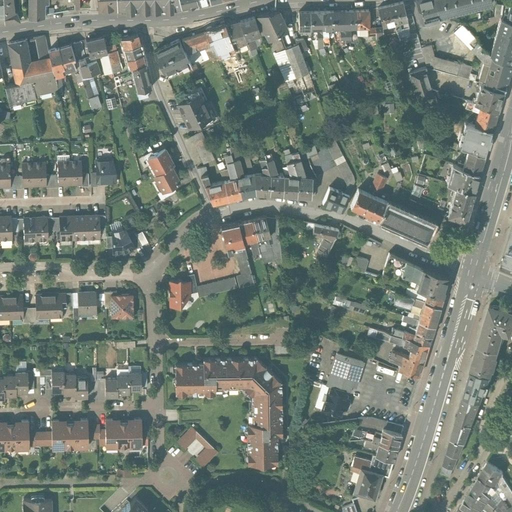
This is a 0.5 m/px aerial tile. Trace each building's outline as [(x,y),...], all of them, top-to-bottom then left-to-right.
[(3,0),(4,10),(4,12),(14,11),(12,0),(3,0)] [(96,0),(98,9),(99,9),(100,10),(107,10),(108,8),(116,8),(115,0),(96,0)] [(125,0),(126,9),(182,8),(179,0),(125,0)] [(196,0),(179,0),(182,8),(187,7),(194,6),(194,5),(198,5),(196,0)] [(433,0),(416,0),(414,1),(420,22),(438,17),(433,0)] [(490,0),(433,0),(438,17),(492,4),(490,0)] [(511,1),(507,16),(504,15),(503,19),(511,21),(511,1)] [(44,4),(29,3),(29,20),(44,18),(44,4)] [(403,3),(390,6),(395,24),(396,31),(409,29),(403,3)] [(503,6),(496,4),(495,17),(500,19),(501,19),(503,6)] [(390,6),(377,9),(382,27),(395,24),(390,6)] [(14,11),(4,12),(4,15),(4,24),(20,21),(17,13),(14,13),(14,11)] [(368,11),(356,12),(356,28),(357,28),(357,37),(360,37),(368,37),(368,36),(368,30),(368,28),(369,28),(368,11)] [(333,12),(322,13),(322,29),(334,29),(333,12)] [(345,12),(333,12),(334,29),(340,29),(340,41),(345,41),(345,28),(345,12)] [(356,12),(345,12),(345,28),(345,41),(350,41),(350,28),(356,28),(356,12)] [(278,13),(268,15),(278,37),(277,34),(287,30),(278,13)] [(310,13),(299,13),(299,30),(311,29),(310,13)] [(322,13),(310,13),(311,29),(322,29),(322,13)] [(298,44),(280,51),(275,38),(278,37),(268,15),(265,16),(265,15),(264,15),(257,17),(263,33),(268,41),(285,82),(309,72),(298,44)] [(254,17),(240,22),(246,39),(260,35),(254,17)] [(501,19),(500,19),(490,54),(494,58),(510,63),(511,57),(511,21),(503,19),(501,19)] [(240,22),(226,26),(230,36),(233,45),(235,48),(247,43),(247,42),(246,39),(240,22)] [(490,54),(463,25),(454,34),(471,51),(473,49),(477,53),(477,54),(483,61),(490,63),(491,58),(494,58),(490,54)] [(226,26),(206,33),(210,42),(212,42),(230,36),(226,26)] [(206,33),(183,40),(188,52),(196,49),(195,46),(200,44),(206,60),(215,56),(214,51),(210,42),(206,33)] [(137,36),(121,39),(124,50),(140,47),(137,36)] [(230,36),(212,42),(216,51),(233,45),(230,36)] [(30,62),(13,66),(16,85),(5,87),(9,104),(36,98),(35,93),(57,88),(55,76),(50,58),(48,52),(45,37),(35,39),(39,60),(30,62)] [(103,37),(86,41),(90,57),(103,54),(104,56),(103,56),(101,58),(104,70),(109,73),(113,73),(111,66),(108,54),(106,47),(103,37)] [(418,38),(409,40),(413,54),(422,51),(420,46),(418,38)] [(25,41),(8,45),(13,66),(30,62),(25,41)] [(179,41),(154,53),(164,74),(189,62),(179,41)] [(252,41),(247,42),(247,43),(249,50),(253,49),(254,51),(256,51),(252,41)] [(80,43),(73,45),(77,60),(85,58),(80,43)] [(431,43),(420,46),(422,51),(425,66),(436,62),(435,57),(431,43)] [(114,45),(106,47),(108,54),(116,52),(114,45)] [(70,46),(59,49),(64,66),(61,67),(64,74),(76,70),(73,60),(75,60),(70,46)] [(140,47),(124,50),(127,60),(142,56),(140,47)] [(59,49),(48,52),(50,58),(55,76),(64,74),(61,67),(64,66),(59,49)] [(116,52),(108,54),(111,66),(119,64),(116,52)] [(142,56),(127,60),(129,68),(131,68),(145,64),(142,56)] [(472,68),(435,57),(436,62),(425,66),(426,68),(469,80),(472,68)] [(85,58),(77,60),(83,77),(100,72),(96,61),(87,64),(85,58)] [(494,58),(491,58),(490,63),(489,66),(484,64),(479,78),(485,80),(484,84),(503,90),(511,63),(510,63),(494,58)] [(119,64),(111,66),(113,73),(115,72),(116,75),(119,74),(118,72),(122,71),(119,64)] [(145,64),(131,68),(137,92),(151,88),(145,64)] [(426,68),(408,72),(415,95),(433,95),(426,68)] [(89,79),(82,82),(87,98),(94,97),(89,79)] [(484,84),(480,83),(474,103),(497,110),(503,90),(484,84)] [(199,92),(177,102),(181,111),(180,111),(182,115),(183,115),(189,127),(210,117),(199,92)] [(474,103),(467,101),(465,107),(478,111),(496,116),(497,110),(474,103)] [(496,116),(478,111),(474,125),(492,130),(496,116)] [(492,130),(474,125),(473,131),(489,137),(492,130)] [(214,159),(202,131),(191,136),(204,164),(214,159)] [(489,137),(473,131),(468,148),(484,154),(489,137)] [(353,176),(333,137),(324,140),(348,186),(346,194),(348,195),(354,182),(353,176)] [(313,144),(304,147),(308,158),(317,155),(313,144)] [(459,144),(457,144),(455,150),(465,154),(465,153),(467,154),(468,148),(462,146),(459,144)] [(165,148),(154,154),(152,151),(143,156),(153,175),(171,166),(174,164),(165,148)] [(484,154),(468,148),(467,154),(464,161),(463,167),(479,173),(484,154)] [(297,152),(291,154),(293,160),(299,159),(297,152)] [(228,168),(219,170),(224,180),(225,180),(237,177),(233,161),(231,155),(225,157),(228,168)] [(7,157),(2,157),(0,160),(0,186),(9,186),(10,186),(10,176),(9,157),(8,157),(8,156),(7,156),(7,157)] [(276,172),(272,158),(270,159),(266,160),(270,174),(269,193),(283,194),(284,175),(276,175),(276,172)] [(112,159),(96,159),(96,172),(96,183),(97,183),(115,182),(115,175),(112,175),(112,159)] [(264,174),(254,173),(255,192),(269,193),(270,174),(266,160),(265,159),(262,160),(260,160),(264,174)] [(312,177),(303,176),(304,173),(299,159),(293,160),(298,176),(296,195),(311,196),(312,177)] [(464,161),(458,159),(456,165),(463,167),(464,161)] [(254,173),(242,176),(242,173),(240,162),(238,163),(237,160),(233,161),(237,177),(241,195),(255,192),(254,173)] [(289,162),(287,162),(290,172),(292,176),(284,175),(283,194),(296,195),(298,176),(293,160),(289,162)] [(69,161),(58,162),(58,174),(59,184),(70,184),(69,161)] [(81,161),(69,161),(70,184),(81,183),(82,183),(82,173),(81,161)] [(33,162),(22,163),(22,176),(22,185),(23,185),(34,185),(33,162)] [(46,162),(33,162),(34,185),(45,185),(47,185),(46,175),(46,162)] [(456,165),(452,164),(446,182),(456,185),(474,191),(479,173),(463,167),(456,165)] [(171,166),(153,175),(162,190),(163,192),(173,186),(180,182),(171,166)] [(206,166),(197,168),(201,176),(209,174),(206,166)] [(377,173),(371,188),(375,190),(382,175),(377,173)] [(225,181),(214,183),(209,174),(201,176),(212,201),(228,198),(225,181)] [(382,175),(375,190),(379,192),(386,177),(382,175)] [(237,177),(225,180),(225,181),(228,198),(241,195),(237,177)] [(423,188),(414,184),(411,192),(419,196),(423,188)] [(474,191),(456,185),(452,197),(470,203),(474,191)] [(173,186),(163,192),(162,190),(157,193),(161,200),(176,191),(173,186)] [(346,194),(329,187),(322,202),(342,210),(348,195),(346,194)] [(358,189),(350,206),(365,212),(373,195),(358,189)] [(387,202),(373,195),(365,212),(380,219),(387,202)] [(470,203),(452,197),(447,214),(465,219),(470,203)] [(433,222),(387,202),(380,219),(425,239),(433,222)] [(11,215),(0,215),(0,238),(12,238),(11,231),(11,218),(11,215)] [(87,215),(71,216),(71,238),(88,238),(87,215)] [(99,215),(87,215),(88,238),(100,237),(100,228),(99,215)] [(47,216),(35,217),(36,239),(48,239),(48,230),(47,216)] [(71,216),(59,216),(60,229),(60,239),(71,238),(71,216)] [(274,244),(265,246),(263,237),(270,235),(265,216),(251,219),(258,246),(262,261),(280,256),(278,233),(272,235),(274,244)] [(277,218),(265,216),(270,235),(272,235),(278,233),(277,218)] [(35,217),(23,217),(24,231),(24,240),(36,239),(35,217)] [(147,231),(140,219),(130,225),(133,230),(136,236),(147,231)] [(251,219),(238,222),(243,241),(251,240),(250,243),(252,250),(254,250),(254,248),(258,246),(251,219)] [(238,222),(221,226),(227,251),(232,250),(232,246),(239,245),(240,248),(237,249),(240,259),(240,261),(247,259),(243,241),(238,222)] [(314,223),(301,222),(300,231),(312,234),(314,223)] [(338,229),(314,223),(312,234),(324,236),(315,255),(323,258),(338,229)] [(125,227),(112,230),(112,236),(113,248),(113,253),(124,252),(135,247),(136,246),(128,232),(125,227)] [(136,236),(133,230),(128,232),(136,246),(135,247),(135,248),(141,245),(136,236)] [(448,275),(427,269),(423,268),(389,252),(381,277),(409,286),(424,290),(427,291),(442,296),(448,275)] [(356,258),(343,254),(340,264),(353,268),(356,258)] [(368,259),(356,256),(356,258),(353,268),(364,272),(368,259)] [(247,259),(240,261),(240,259),(237,260),(241,274),(235,276),(239,287),(253,283),(247,259)] [(194,274),(187,275),(186,280),(188,280),(189,293),(197,292),(196,286),(194,274)] [(234,277),(196,286),(199,297),(236,287),(234,277)] [(182,280),(179,278),(177,281),(170,281),(170,290),(168,292),(168,296),(170,297),(170,306),(180,306),(189,296),(189,293),(188,280),(186,280),(182,280)] [(424,290),(409,286),(408,289),(406,289),(405,291),(422,296),(424,290)] [(442,296),(427,291),(424,290),(422,296),(425,297),(424,301),(439,305),(442,296)] [(116,291),(104,291),(104,305),(111,305),(117,305),(116,295),(116,291)] [(94,292),(77,292),(78,307),(78,312),(95,312),(94,292)] [(413,297),(396,292),(393,301),(410,307),(411,305),(413,297)] [(48,294),(42,294),(42,293),(35,294),(36,307),(36,318),(43,317),(43,316),(49,316),(48,294)] [(65,293),(56,293),(56,294),(54,294),(53,293),(48,293),(48,294),(49,316),(54,316),(55,317),(63,317),(62,305),(65,305),(65,293)] [(22,294),(15,295),(15,296),(9,296),(10,318),(16,318),(16,319),(22,318),(23,318),(23,307),(22,294)] [(128,294),(116,295),(117,305),(111,305),(111,316),(122,316),(122,313),(132,312),(132,304),(128,305),(128,294)] [(3,296),(3,295),(0,295),(0,318),(4,319),(4,318),(10,318),(9,296),(3,296)] [(366,304),(350,299),(350,301),(334,296),(332,304),(338,306),(363,314),(366,304)] [(424,301),(413,297),(411,305),(421,308),(419,315),(418,320),(433,325),(439,305),(424,301)] [(338,306),(332,304),(329,312),(335,314),(338,306)] [(511,327),(511,311),(489,305),(478,346),(497,351),(502,333),(509,335),(511,327)] [(412,318),(403,316),(402,321),(408,323),(407,327),(410,328),(415,329),(418,320),(412,318)] [(433,325),(418,320),(415,329),(431,334),(433,325)] [(403,331),(391,328),(390,333),(401,336),(403,331)] [(415,329),(410,328),(408,332),(403,331),(401,336),(405,337),(428,344),(431,334),(415,329)] [(390,333),(383,331),(381,338),(402,345),(405,337),(390,333)] [(428,344),(405,337),(402,345),(407,346),(407,347),(410,348),(409,352),(424,356),(428,344)] [(497,351),(478,346),(470,370),(489,376),(490,376),(492,369),(493,369),(496,358),(495,357),(497,351)] [(375,352),(365,349),(363,354),(373,359),(375,352)] [(408,356),(392,351),(390,357),(389,356),(388,359),(399,363),(397,369),(418,375),(423,360),(408,356)] [(424,356),(409,352),(408,356),(423,360),(424,356)] [(363,362),(336,353),(326,385),(329,386),(348,392),(352,380),(357,381),(363,362)] [(281,381),(257,357),(203,358),(203,363),(175,363),(175,393),(192,393),(215,393),(215,388),(243,387),(244,386),(246,386),(252,392),(252,395),(251,396),(252,423),(247,423),(247,452),(247,463),(277,463),(277,435),(282,435),(281,381)] [(140,366),(128,366),(128,375),(129,390),(141,390),(141,386),(140,372),(140,366)] [(63,373),(63,370),(51,370),(51,391),(63,391),(63,373)] [(489,376),(470,370),(463,396),(480,401),(489,376)] [(27,387),(27,371),(26,371),(15,371),(15,374),(15,392),(27,391),(27,387)] [(75,376),(75,373),(63,373),(63,391),(63,394),(75,394),(75,376)] [(15,374),(3,374),(3,377),(4,395),(15,395),(15,392),(15,374)] [(129,390),(128,375),(117,375),(117,378),(117,393),(129,393),(129,390)] [(87,397),(87,376),(75,376),(75,394),(75,397),(87,397)] [(117,378),(105,378),(105,396),(117,396),(117,393),(117,378)] [(348,392),(329,386),(322,409),(340,415),(342,408),(344,409),(345,408),(348,400),(347,399),(346,398),(348,392)] [(480,401),(463,396),(456,421),(470,425),(480,401)] [(112,422),(112,419),(105,419),(105,430),(105,444),(117,444),(117,422),(112,422)] [(134,419),(134,422),(129,422),(129,444),(141,444),(141,432),(141,419),(134,419)] [(28,433),(28,420),(21,420),(21,423),(16,423),(16,445),(17,445),(28,445),(28,433)] [(59,423),(58,420),(51,420),(52,444),(52,445),(63,445),(64,445),(63,423),(59,423)] [(87,425),(87,420),(80,420),(80,422),(75,422),(76,445),(88,444),(88,437),(87,425)] [(470,425),(456,421),(450,439),(463,443),(470,425)] [(76,445),(75,422),(63,422),(63,423),(64,445),(63,445),(63,447),(76,447),(76,445)] [(129,444),(129,422),(117,422),(117,444),(117,447),(130,446),(129,444)] [(16,423),(4,423),(5,446),(4,446),(4,448),(17,448),(17,445),(16,445),(16,423)] [(217,451),(192,427),(189,431),(195,437),(206,448),(213,454),(216,451),(217,451)] [(373,431),(357,427),(354,439),(362,438),(370,440),(373,431)] [(401,433),(382,428),(380,433),(373,431),(370,440),(379,442),(396,447),(401,433)] [(189,431),(178,442),(184,448),(195,437),(189,431)] [(370,440),(362,438),(361,444),(373,447),(377,446),(379,442),(370,440)] [(450,439),(442,466),(452,469),(458,456),(463,443),(450,439)] [(396,447),(379,442),(377,446),(375,455),(393,459),(396,447)] [(206,448),(195,459),(202,466),(213,454),(206,448)] [(370,459),(354,454),(349,469),(358,472),(352,490),(373,497),(381,472),(388,474),(393,459),(375,455),(372,454),(370,459)] [(503,471),(487,462),(478,476),(493,485),(497,481),(498,478),(503,471)] [(511,494),(511,491),(502,475),(498,478),(497,481),(508,497),(511,494)] [(493,485),(478,476),(476,480),(487,492),(493,485)] [(487,492),(476,480),(470,489),(486,501),(493,507),(497,503),(490,495),(487,492)] [(493,485),(487,492),(490,495),(496,490),(493,485)] [(486,501),(470,489),(465,498),(481,509),(486,501)] [(147,508),(135,497),(130,503),(129,502),(121,510),(122,511),(120,511),(149,511),(146,509),(147,508)] [(40,498),(40,499),(34,499),(34,498),(23,498),(23,502),(22,502),(22,511),(23,511),(50,511),(50,510),(51,510),(51,498),(40,498)] [(478,511),(481,509),(465,498),(459,507),(468,511),(478,511)] [(356,511),(354,503),(341,507),(342,511),(356,511)] [(508,511),(504,505),(500,507),(497,503),(493,507),(494,508),(496,511),(508,511)]
